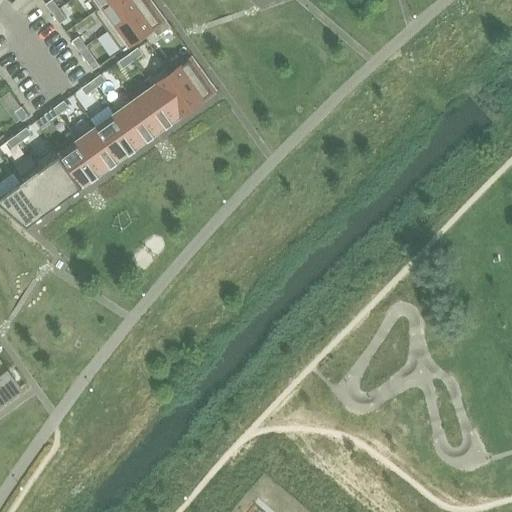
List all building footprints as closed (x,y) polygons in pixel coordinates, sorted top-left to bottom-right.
[(53,13),(59,8),(53,0),(50,0),(46,3),(53,13)] [(94,11),(110,0),(92,0),(98,8),(94,11)] [(110,0),(94,11),(108,30),(148,1),(146,0),(110,0)] [(161,21),(148,1),(108,30),(122,49),(152,28),(161,21)] [(59,8),(53,13),(60,23),(66,18),(59,8)] [(161,21),(152,28),(157,36),(170,26),(164,19),(161,21)] [(72,40),(79,50),(86,46),(79,36),(72,40)] [(93,55),(86,46),(79,50),(86,60),(93,55)] [(128,54),(133,61),(143,54),(138,47),(128,54)] [(123,68),(133,61),(128,54),(118,61),(123,68)] [(165,65),(164,65),(193,105),(212,91),(189,59),(171,72),(165,65)] [(174,118),(193,105),(164,65),(146,79),(174,118)] [(91,81),(96,87),(106,80),(101,73),(91,81)] [(148,83),(130,96),(156,131),(174,118),(146,79),(145,79),(148,83)] [(96,87),(91,81),(81,88),(86,94),(96,87)] [(137,145),(156,131),(130,96),(129,96),(132,100),(114,113),(137,145)] [(54,107),(59,114),(69,107),(64,100),(54,107)] [(22,106),(15,111),(22,121),(29,116),(22,106)] [(49,121),(59,114),(54,107),(44,114),(49,121)] [(96,126),(119,158),(137,145),(114,113),(96,126)] [(119,158),(96,126),(77,139),(100,171),(119,158)] [(27,127),(17,134),(21,141),(31,134),(27,127)] [(12,148),(21,141),(17,134),(7,141),(12,148)] [(54,146),(82,186),(83,185),(82,184),(100,171),(77,139),(59,152),(54,146)] [(54,146),(35,159),(63,199),(82,186),(54,146)] [(45,212),(63,199),(35,159),(34,160),(37,164),(19,177),(45,212)] [(0,200),(28,224),(45,212),(19,177),(18,177),(21,181),(0,196),(0,200)] [(5,367),(0,371),(0,400),(19,387),(5,367)]
